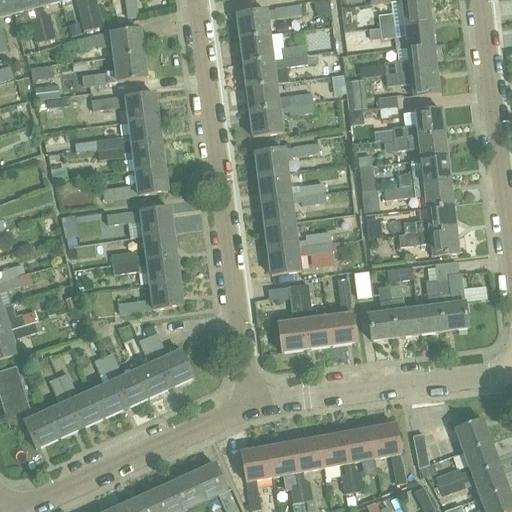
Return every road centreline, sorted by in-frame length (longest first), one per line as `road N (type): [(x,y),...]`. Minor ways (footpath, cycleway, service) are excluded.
road 1 (residential): [(250,404),(195,0)]
road 2 (residential): [(511,289),(478,0)]
road 3 (tertiary): [(250,404),(511,376)]
road 4 (tertiary): [(18,511),(250,404)]
